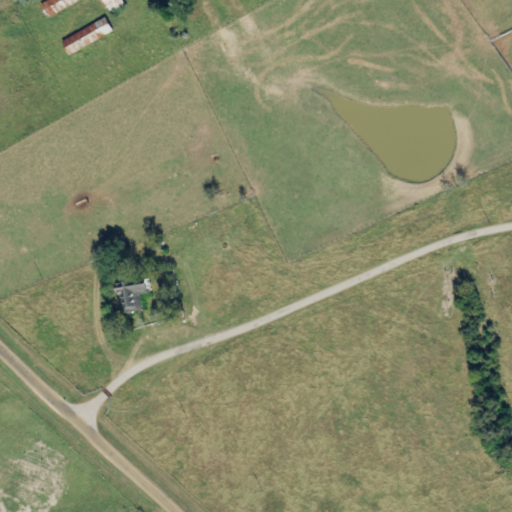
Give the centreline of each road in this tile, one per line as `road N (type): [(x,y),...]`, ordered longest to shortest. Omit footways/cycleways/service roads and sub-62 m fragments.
road 1 (residential): [(87,410),(135,365),(511,218)]
road 2 (residential): [(184,511),(87,410),(56,397),(0,343)]
